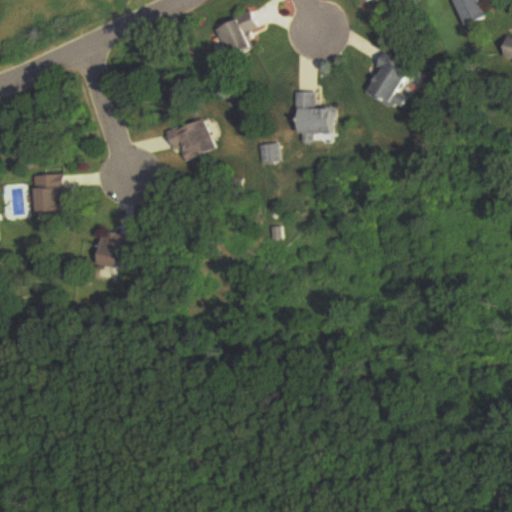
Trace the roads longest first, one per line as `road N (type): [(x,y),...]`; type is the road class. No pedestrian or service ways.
road 1 (residential): [(0,88),(199,0)]
road 2 (residential): [(86,50),(129,175)]
